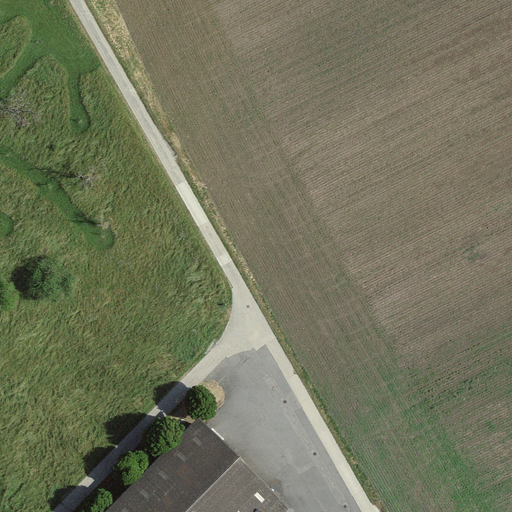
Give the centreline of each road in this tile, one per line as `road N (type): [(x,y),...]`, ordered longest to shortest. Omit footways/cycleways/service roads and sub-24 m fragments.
road 1 (track): [(74,0),(255,316)]
road 2 (track): [(61,511),(255,316)]
road 3 (track): [(255,316),(367,511)]
